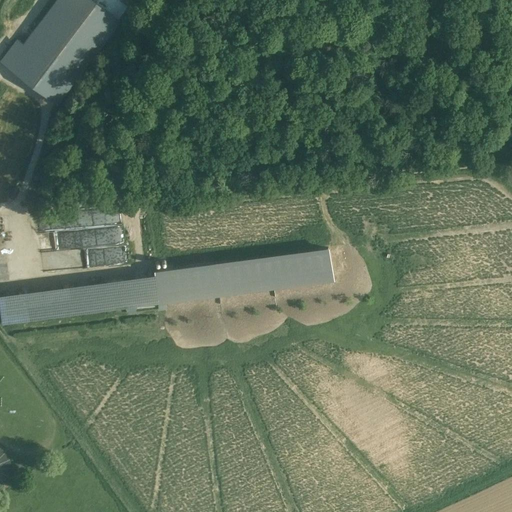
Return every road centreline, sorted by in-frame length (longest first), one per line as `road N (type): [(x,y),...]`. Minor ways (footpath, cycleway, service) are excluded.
road 1 (track): [(511,148),(490,164),(143,198)]
road 2 (track): [(0,212),(143,198)]
